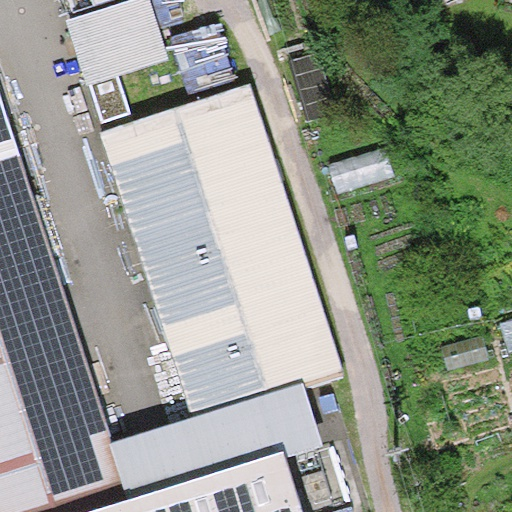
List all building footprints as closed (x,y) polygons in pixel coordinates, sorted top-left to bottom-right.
[(103,135),(137,125),(123,81),(173,65),(152,0),(138,0),(68,22),(103,135)] [(0,160),(21,154),(0,87),(0,160)] [(103,135),(193,423),(307,387),(343,376),(253,89),(137,125),(103,135)] [(0,160),(0,511),(101,511),(130,503),(113,448),(21,154),(0,160)] [(511,355),(511,324),(494,329),(502,358),(511,355)] [(113,448),(130,503),(286,455),(291,469),(329,457),(307,387),(193,423),(113,448)] [(130,503),(101,511),(304,511),(291,469),(286,455),(130,503)]
